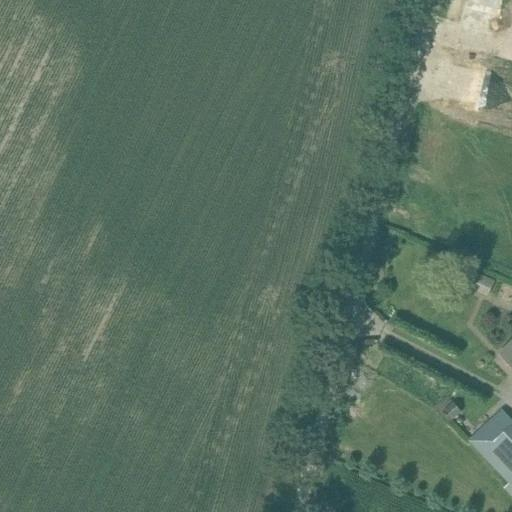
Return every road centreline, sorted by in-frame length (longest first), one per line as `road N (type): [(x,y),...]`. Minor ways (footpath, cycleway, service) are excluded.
road 1 (unclassified): [(358,272),(435,0)]
road 2 (track): [(358,272),(296,511)]
